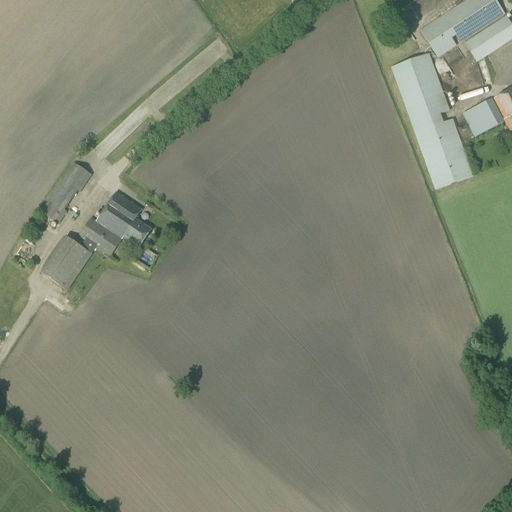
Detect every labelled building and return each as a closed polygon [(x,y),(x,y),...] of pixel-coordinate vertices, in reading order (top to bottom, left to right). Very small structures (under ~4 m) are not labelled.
[(461,43),(505,14),(495,0),(468,0),(421,31),(438,58),(456,46),(451,39),(457,36),(461,43)] [(476,64),(511,40),(511,24),(507,16),(464,44),(476,64)] [(459,49),(445,55),(448,60),(461,54),(459,49)] [(444,124),(440,115),(450,111),(429,55),(392,68),(416,134),(436,190),(474,177),(453,120),(444,124)] [(452,62),(453,64),(439,68),(450,103),(466,98),(464,91),(472,88),(462,58),(452,62)] [(482,69),(488,84),(493,82),(487,67),(482,69)] [(511,89),(494,99),(505,120),(511,132),(511,130),(511,89)] [(476,138),(504,122),(492,99),(464,114),(476,138)] [(464,137),(472,134),(469,127),(461,131),(464,137)] [(468,155),(470,163),(479,160),(476,152),(468,155)] [(78,192),(80,193),(92,176),(73,163),(62,181),(78,192)] [(151,230),(136,220),(142,210),(116,192),(96,222),(90,218),(78,236),(85,241),(81,248),(66,238),(42,274),(67,291),(91,255),(95,248),(110,258),(123,238),(124,239),(139,249),(151,230)] [(67,213),(49,201),(40,214),(59,226),(67,213)]
